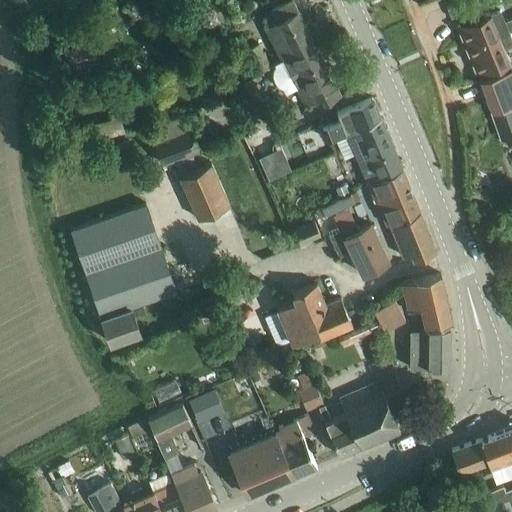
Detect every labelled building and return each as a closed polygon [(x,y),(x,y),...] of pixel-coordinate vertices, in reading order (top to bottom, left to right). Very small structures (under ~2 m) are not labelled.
[(273,65),(315,44),(292,0),(287,0),(271,8),(272,10),(261,16),(265,24),(263,25),(280,58),(272,62),(273,64),(273,65)] [(460,1),(446,7),(450,16),(464,11),(460,1)] [(460,23),(456,25),(463,42),(483,34),(486,40),(498,35),(508,31),(511,29),(511,16),(503,20),(499,9),(489,13),(489,12),(481,15),(479,10),(458,19),(460,23)] [(483,34),(463,42),(475,71),(508,58),(502,45),(511,41),(511,39),(508,31),(498,35),(486,40),(483,34)] [(86,40),(61,49),(69,69),(94,60),(86,40)] [(257,71),(269,64),(257,42),(245,48),(257,71)] [(271,74),(273,80),(277,85),(281,87),(285,92),(294,87),(303,104),(321,95),(324,101),(339,93),(315,44),(273,65),(271,68),(271,74)] [(511,67),(479,79),(500,137),(511,132),(511,67)] [(80,84),(88,78),(80,68),(71,74),(80,84)] [(379,116),(371,96),(338,108),(335,110),(339,118),(325,123),(320,126),(325,138),(335,135),(336,134),(380,116),(380,115),(379,116)] [(288,120),(300,115),(294,102),(282,108),(288,120)] [(368,179),(401,166),(380,116),(336,134),(344,152),(355,148),(368,179)] [(199,146),(188,121),(166,130),(162,123),(147,129),(162,163),(199,146)] [(269,140),(278,153),(295,142),(286,129),(269,140)] [(197,217),(229,203),(210,161),(179,175),(197,217)] [(434,248),(419,210),(401,166),(368,179),(387,224),(389,224),(397,242),(402,255),(410,252),(412,257),(434,248)] [(317,216),(352,202),(351,200),(359,197),(355,189),(348,193),(314,207),(317,216)] [(85,269),(159,244),(145,201),(70,227),(85,269)] [(354,220),(348,207),(333,213),(339,227),(354,220)] [(300,239),(319,231),(314,218),(294,226),(300,239)] [(339,227),(327,232),(338,255),(350,249),(361,272),(388,259),(370,222),(357,228),(354,220),(339,227)] [(109,340),(139,330),(132,312),(143,308),(140,301),(175,289),(159,244),(85,269),(109,340)] [(451,320),(439,271),(401,281),(407,309),(421,306),(425,326),(451,320)] [(300,335),(301,338),(317,331),(320,337),(352,324),(339,295),(324,301),(315,280),(291,290),(294,298),(277,305),(291,339),(300,335)] [(382,328),(404,318),(394,298),(373,309),(382,328)] [(218,302),(205,307),(210,320),(223,315),(218,302)] [(339,341),(378,325),(375,317),(336,334),(339,341)] [(448,367),(449,328),(409,327),(409,366),(448,367)] [(379,358),(389,354),(381,334),(371,338),(379,358)] [(325,350),(311,353),(320,388),(340,383),(336,365),(329,366),(325,350)] [(305,408),(322,401),(308,368),(296,373),(300,384),(296,386),(305,408)] [(399,427),(390,409),(378,382),(339,399),(344,412),(329,419),(323,407),(319,409),(339,454),(399,427)] [(200,392),(188,397),(198,419),(210,414),(200,392)] [(163,456),(173,452),(177,450),(170,433),(191,424),(181,401),(146,416),(163,456)] [(294,473),(316,464),(308,446),(304,436),(314,432),(307,414),(279,426),(279,428),(276,429),(280,441),(294,473)] [(135,446),(140,445),(136,433),(148,429),(143,416),(126,424),(135,446)] [(511,424),(505,427),(450,446),(452,451),(457,465),(458,469),(473,463),(484,459),(486,465),(490,464),(493,474),(511,467),(511,424)] [(246,494),(294,473),(280,441),(276,429),(274,430),(275,431),(228,451),(246,494)] [(196,469),(192,458),(178,464),(168,468),(174,482),(187,511),(197,511),(215,504),(216,504),(201,467),(196,469)] [(125,511),(123,505),(109,480),(113,479),(107,462),(77,475),(97,511),(112,505),(114,511),(125,511)] [(161,511),(187,511),(174,482),(152,492),(161,511)] [(125,511),(161,511),(152,492),(123,505),(125,511)]
